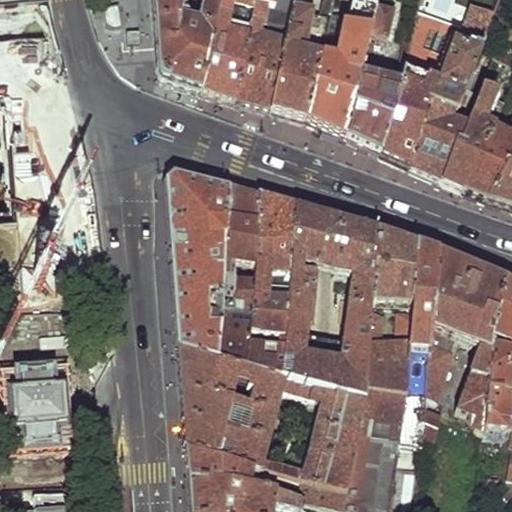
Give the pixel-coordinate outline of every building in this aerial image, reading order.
[(150,0),(157,85),(180,93),(198,99),(218,0),(150,0)] [(218,0),(198,99),(218,104),(232,108),(254,0),(218,0)] [(254,0),(232,108),(251,113),(268,118),(289,7),(290,0),(254,0)] [(333,0),(327,24),(304,127),(323,136),(341,144),(358,78),(368,38),(375,9),(377,0),(333,0)] [(289,7),(268,118),(288,123),(304,127),(327,24),(293,18),(294,8),(289,7)] [(375,9),(368,38),(387,43),(395,13),(375,9)] [(398,89),(378,161),(394,168),(408,175),(423,108),(450,118),(453,119),(481,52),(491,17),(487,16),(484,23),(466,18),(458,47),(448,44),(436,77),(431,72),(443,34),(415,25),(401,75),(399,81),(398,89)] [(108,35),(106,17),(96,18),(98,36),(108,35)] [(138,33),(122,33),(123,48),(138,47),(138,33)] [(490,61),(511,70),(511,57),(495,50),(490,61)] [(398,64),(395,79),(399,81),(401,75),(404,65),(398,64)] [(358,78),(341,144),(362,154),(378,161),(398,89),(358,78)] [(463,127),(438,188),(448,193),(460,198),(489,133),(502,107),(492,103),(492,99),(476,94),(463,127)] [(423,108),(408,175),(424,182),(438,188),(463,127),(449,123),(450,118),(423,108)] [(489,133),(460,198),(474,203),(481,205),(511,151),(511,120),(507,130),(511,132),(511,135),(509,141),(502,138),(489,133)] [(511,132),(507,130),(502,138),(509,141),(511,135),(511,132)] [(511,151),(481,205),(507,214),(511,215),(511,151)] [(177,354),(215,365),(218,329),(211,328),(211,322),(206,321),(207,296),(220,297),(226,195),(214,192),(189,184),(170,178),(164,185),(171,270),(177,354)] [(218,329),(215,365),(243,371),(247,347),(248,338),(248,336),(253,288),(235,285),(236,268),(253,273),(255,203),(240,199),(226,195),(220,297),(218,329)] [(243,371),(278,379),(293,213),(274,208),(255,203),(253,273),(253,288),(248,336),(274,340),(274,350),(247,347),(243,371)] [(372,235),(352,229),(312,218),(293,213),(278,379),(362,400),(364,394),(368,318),(368,308),(372,235)] [(372,235),(368,308),(409,309),(414,249),(393,242),(372,235)] [(404,399),(399,448),(421,453),(421,447),(424,419),(424,405),(436,256),(425,252),(414,249),(409,309),(409,319),(404,399)] [(436,256),(424,405),(438,413),(456,347),(476,356),(454,423),(479,439),(481,433),(488,365),(502,284),(469,270),(436,256)] [(503,484),(511,485),(511,288),(502,284),(488,365),(481,433),(510,436),(503,484)] [(368,318),(364,394),(404,399),(409,319),(395,320),(394,349),(379,349),(380,324),(368,318)] [(344,500),(362,400),(278,379),(243,371),(215,365),(177,354),(181,405),(184,453),(255,473),(257,467),(299,479),(298,485),(344,500)] [(53,401),(51,381),(17,383),(18,403),(9,403),(12,442),(20,442),(22,460),(56,458),(55,440),(64,439),(62,401),(53,401)] [(344,500),(342,511),(389,511),(399,448),(404,399),(364,394),(362,400),(344,500)] [(424,419),(421,447),(434,448),(436,425),(424,419)] [(186,481),(244,491),(249,472),(184,453),(185,469),(186,481)] [(257,467),(255,473),(276,480),(298,485),(299,479),(257,467)] [(276,480),(272,495),(299,503),(298,507),(302,508),(316,511),(342,511),(344,500),(298,485),(276,480)] [(188,511),(272,511),(273,511),(279,511),(300,511),(302,508),(298,507),(299,503),(272,495),(244,491),(186,481),(188,502),(188,511)]
